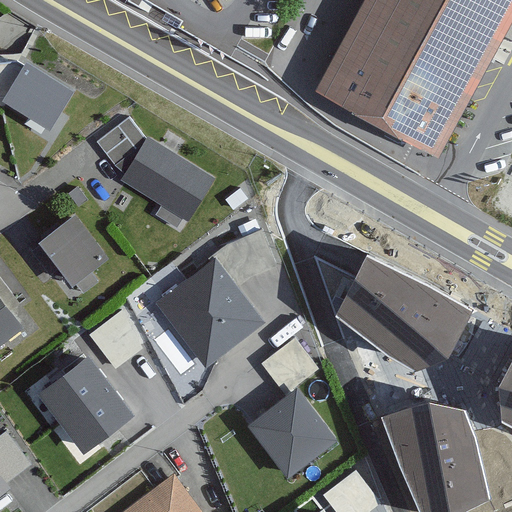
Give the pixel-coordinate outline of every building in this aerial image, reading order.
[(511,18),(511,0),(362,0),(315,87),(438,154),(497,46),(511,18)] [(0,95),(46,122),(65,91),(16,62),(0,61),(0,95)] [(122,180),(188,220),(213,179),(147,139),(122,180)] [(39,242),(70,284),(106,258),(75,216),(39,242)] [(228,243),(158,299),(207,360),(261,317),(235,284),(248,273),(272,262),(260,231),(228,243)] [(448,359),(473,310),(368,256),(337,316),(415,373),(448,359)] [(0,339),(22,322),(0,295),(0,339)] [(90,332),(116,368),(147,345),(121,310),(90,332)] [(134,417),(89,357),(38,395),(83,455),(134,417)] [(511,361),(498,388),(502,423),(511,427),(511,361)] [(333,433),(297,385),(252,419),(288,467),(333,433)] [(429,403),(381,418),(419,511),(464,511),(492,500),(476,438),(465,410),(429,403)] [(0,499),(14,488),(7,479),(31,461),(7,430),(0,435),(0,499)] [(340,511),(370,511),(384,501),(356,467),(324,492),(340,511)] [(204,511),(168,470),(137,496),(119,511),(204,511)]
